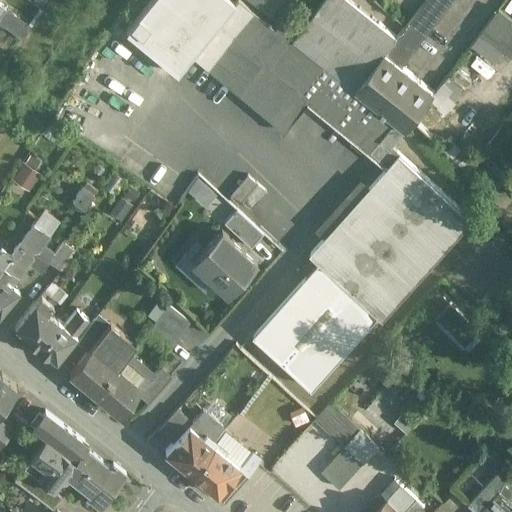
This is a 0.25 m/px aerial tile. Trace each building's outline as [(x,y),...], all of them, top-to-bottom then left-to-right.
[(229,0),(150,0),(125,30),(176,72),(191,54),(215,25),(233,3),(229,0)] [(295,37),(278,23),(274,27),(240,0),(235,0),(233,3),(215,25),(309,101),(310,102),(371,151),(387,131),(398,139),(407,128),(357,87),(295,37)] [(281,0),(261,0),(257,5),(270,16),(281,0)] [(397,36),(351,0),(323,0),(295,37),(357,87),(384,52),(397,36)] [(424,0),(397,36),(384,52),(400,65),(450,0),(424,0)] [(511,54),(511,19),(498,9),(480,33),(511,56),(511,54)] [(28,28),(3,10),(0,14),(0,22),(21,38),(28,28)] [(309,101),(215,25),(191,54),(285,131),(309,101)] [(400,65),(384,52),(357,87),(407,128),(435,92),(400,65)] [(452,74),(433,97),(447,109),(467,86),(452,74)] [(389,165),(311,252),(320,260),(254,333),(313,387),(379,313),(383,317),(473,219),(392,146),(398,139),(387,131),(371,151),(389,165)] [(84,169),(66,156),(61,162),(80,176),(84,169)] [(24,161),(14,178),(31,188),(41,170),(24,161)] [(198,174),(186,187),(204,203),(216,191),(198,174)] [(248,174),(230,195),(239,203),(241,200),(257,182),(248,174)] [(257,182),(241,200),(250,208),(266,190),(257,182)] [(94,194),(82,186),(72,201),(83,209),(94,194)] [(263,232),(236,208),(224,222),(250,246),(263,232)] [(10,255),(1,265),(1,266),(0,267),(0,310),(18,289),(11,284),(49,235),(33,223),(10,255)] [(256,261),(222,229),(192,262),(227,294),(256,261)] [(73,249),(61,241),(53,253),(48,261),(60,269),(73,249)] [(46,248),(42,252),(41,252),(32,264),(41,271),(48,261),(53,253),(46,248)] [(55,299),(44,290),(35,301),(46,310),(53,303),(52,302),(55,299)] [(46,310),(35,301),(14,327),(37,345),(57,319),(46,310)] [(453,301),(435,318),(462,346),(480,330),(453,301)] [(189,320),(169,304),(160,315),(181,330),(189,320)] [(87,319),(76,310),(65,325),(76,334),(87,319)] [(109,322),(98,313),(78,340),(88,348),(109,322)] [(181,330),(160,315),(153,325),(174,340),(181,330)] [(57,319),(37,345),(55,360),(76,334),(65,325),(57,319)] [(109,322),(88,348),(69,372),(94,393),(121,360),(122,361),(136,341),(135,340),(133,341),(109,322)] [(174,340),(153,325),(145,336),(166,351),(174,340)] [(121,360),(94,393),(120,413),(139,390),(142,386),(141,385),(129,375),(133,370),(122,361),(121,360)] [(158,366),(141,385),(142,386),(139,390),(149,400),(170,377),(158,366)] [(1,374),(0,375),(0,409),(18,387),(1,374)] [(361,429),(332,401),(316,419),(345,446),(361,429)] [(177,407),(158,428),(169,438),(188,417),(177,407)] [(222,424),(203,409),(189,424),(209,441),(222,424)] [(85,441),(45,410),(32,427),(45,438),(75,461),(85,447),(82,445),(85,441)] [(189,424),(165,450),(167,452),(168,458),(174,463),(180,463),(191,472),(213,444),(213,443),(209,441),(189,424)] [(0,445),(11,431),(2,425),(0,428),(0,445)] [(380,446),(361,429),(345,446),(364,464),(380,446)] [(75,461),(45,438),(24,467),(52,488),(64,473),(89,493),(86,496),(99,507),(113,489),(75,461)] [(225,447),(215,440),(213,443),(213,444),(222,451),(225,447)] [(222,451),(213,444),(191,472),(204,482),(204,487),(210,492),(215,491),(217,493),(239,465),(222,451)] [(345,446),(306,488),(325,505),(364,464),(345,446)] [(110,466),(85,447),(75,461),(113,489),(125,472),(112,462),(110,466)] [(52,488),(24,467),(15,480),(53,509),(63,496),(52,488)] [(511,511),(511,500),(501,490),(479,511),(511,511)] [(404,511),(388,497),(373,511),(404,511)]
